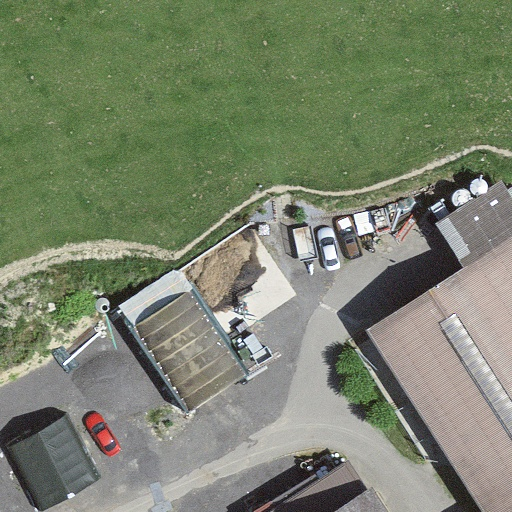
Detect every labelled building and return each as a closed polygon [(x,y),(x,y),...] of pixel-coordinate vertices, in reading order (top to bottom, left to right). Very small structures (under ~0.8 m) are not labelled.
[(191,245),(223,316),(301,282),(269,210),(191,245)] [(504,511),(511,505),(511,234),(378,324),(504,511)] [(143,467),(204,437),(158,345),(97,375),(143,467)] [(20,424),(45,492),(105,471),(80,402),(20,424)] [(389,511),(350,454),(262,511),(389,511)]
